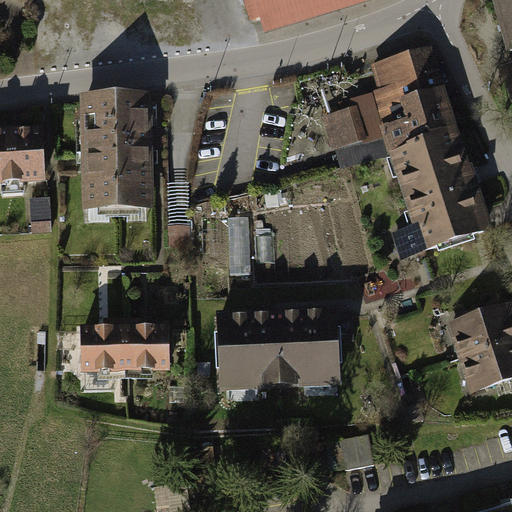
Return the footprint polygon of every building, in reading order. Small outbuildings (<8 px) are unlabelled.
[(253,0),(264,34),(373,0),(253,0)] [(511,0),(492,0),(507,53),(511,51),(511,0)] [(138,11),(121,14),(127,46),(144,42),(138,11)] [(373,93),(384,128),(406,121),(400,101),(438,90),(427,52),(405,59),(373,68),(380,91),(373,93)] [(511,61),(497,68),(511,104),(511,61)] [(333,87),(312,94),(321,119),(341,112),(333,87)] [(451,133),(438,90),(400,101),(406,121),(384,128),(386,135),(392,156),(401,153),(407,174),(399,177),(411,212),(418,210),(423,225),(394,235),(401,257),(484,231),(467,180),(451,133)] [(153,94),(80,94),(81,211),(154,210),(153,94)] [(342,113),(325,118),(335,150),(336,150),(358,143),(368,140),(358,108),(342,113)] [(42,130),(0,132),(0,184),(45,182),(42,130)] [(358,143),(336,150),(342,171),(392,156),(386,135),(368,140),(358,143)] [(48,199),(30,200),(31,233),(50,231),(48,199)] [(462,359),(511,342),(511,318),(508,306),(451,325),(462,359)] [(348,313),(219,320),(223,387),(336,381),(334,341),(350,340),(348,313)] [(139,320),(124,321),(125,379),(135,378),(135,370),(168,370),(167,330),(140,330),(139,320)] [(114,379),(125,379),(124,321),(108,321),(108,331),(81,331),(82,391),(114,390),(114,379)] [(511,377),(511,342),(462,359),(472,391),(511,377)] [(367,435),(338,442),(345,472),(373,465),(367,435)] [(212,446),(181,451),(186,489),(217,485),(212,446)] [(225,511),(223,496),(189,501),(190,511),(225,511)]
